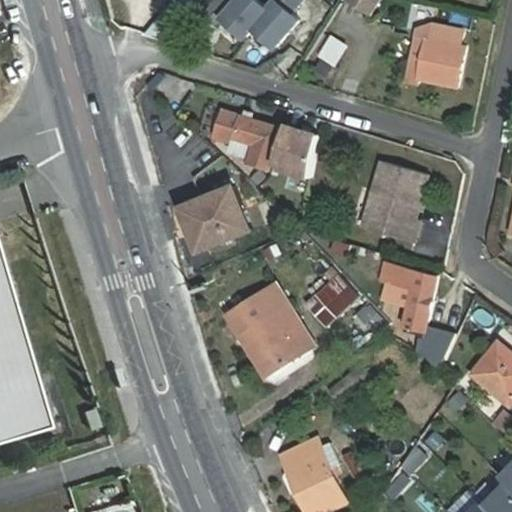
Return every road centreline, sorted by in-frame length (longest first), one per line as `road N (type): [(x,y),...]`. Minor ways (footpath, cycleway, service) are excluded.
road 1 (primary): [(212,511),(143,329),(69,67)]
road 2 (residential): [(487,152),(162,55),(107,56),(69,67)]
road 3 (residential): [(511,291),(468,260),(487,152)]
road 4 (residential): [(487,152),(511,34)]
